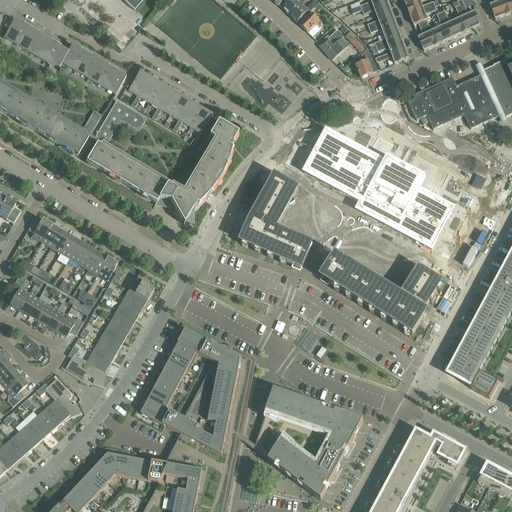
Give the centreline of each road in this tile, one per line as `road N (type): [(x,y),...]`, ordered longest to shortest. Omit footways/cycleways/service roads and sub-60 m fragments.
road 1 (residential): [(271,132),(144,58),(111,58),(0,0)]
road 2 (unclassified): [(0,500),(78,440),(174,296)]
road 3 (residential): [(174,296),(303,374),(403,409)]
road 4 (residential): [(196,260),(309,302),(423,376)]
road 5 (residential): [(423,376),(511,209)]
road 6 (residential): [(188,274),(44,187)]
road 7 (unclassified): [(0,339),(37,379),(61,350),(1,318)]
road 8 (residential): [(350,93),(256,0)]
